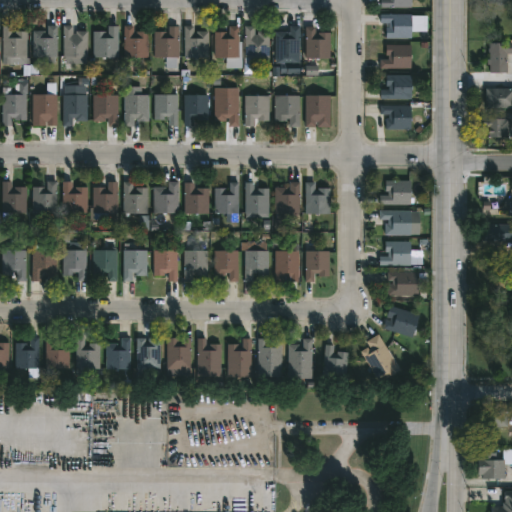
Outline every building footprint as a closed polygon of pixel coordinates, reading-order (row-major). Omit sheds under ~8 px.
[(411,0),(380,0),(380,8),(412,8),(411,0)] [(411,16),(411,38),(386,38),(386,26),(389,27),(389,22),(380,22),(380,14),(411,14),(411,16)] [(57,27),(57,56),(54,56),(54,63),(39,63),(39,57),(32,57),(32,30),(45,30),(45,33),(47,33),(47,25),(57,25),(57,27)] [(73,25),(73,33),(76,33),(76,30),(88,31),(88,57),(63,56),(63,25),(73,25)] [(118,25),(118,57),(93,57),(93,31),(106,31),(106,33),(108,33),(108,25),(118,25)] [(134,28),(134,33),(135,33),(135,31),(148,31),(148,57),(123,57),(123,25),(134,25),(134,28)] [(193,27),(193,33),(196,33),(196,31),(208,31),(208,57),(183,57),(184,25),(193,25),(193,27)] [(239,31),(239,41),(242,41),(242,68),(226,68),(226,57),(214,57),(214,31),(227,31),(227,33),(229,33),(229,25),(239,25),(239,31)] [(12,33),(15,33),(15,31),(26,31),(26,64),(1,64),(2,26),(12,26),(12,33)] [(179,32),(179,57),(177,57),(177,67),(166,67),(166,57),(154,57),(154,31),(166,31),(166,33),(168,33),(169,26),(179,26),(179,32)] [(255,34),(258,34),(258,31),(270,31),(269,58),(257,57),(257,69),(244,69),(245,26),(255,26),(255,34)] [(300,26),(300,73),(287,73),(287,63),(275,63),(275,31),(287,31),(287,34),(290,34),(290,26),(300,26)] [(315,28),(315,34),(318,34),(318,32),(330,32),(330,58),(305,58),(306,26),(315,26),(315,28)] [(511,42),(511,53),(508,53),(508,74),(490,73),(490,64),(488,64),(488,59),(490,59),(489,42),(511,42)] [(411,44),(411,68),(380,68),(380,59),(388,59),(388,55),(386,55),(386,44),(411,44)] [(412,75),(412,99),(380,98),(381,90),(389,90),(389,86),(386,86),(387,74),(412,75)] [(27,91),(26,120),(15,120),(15,117),(12,117),(12,125),(1,125),(3,87),(14,87),(14,94),(19,94),(19,80),(28,80),(27,91)] [(56,82),(56,125),(32,125),(33,94),(46,94),(47,82),(56,82)] [(73,87),(73,94),(88,94),(87,121),(75,121),(75,118),(72,117),(72,126),(62,126),(62,94),(64,94),(64,87),(73,87)] [(238,88),(238,94),(239,94),(239,125),(229,125),(229,117),(227,117),(227,121),(214,120),(215,87),(238,88)] [(511,88),(511,108),(486,108),(486,88),(511,88)] [(327,93),(327,95),(330,95),(330,127),(317,126),(318,121),(315,121),(315,126),(305,126),(305,94),(323,95),(323,93),(327,93)] [(118,95),(117,126),(108,126),(108,118),(104,118),(104,121),(92,121),(93,94),(118,95)] [(148,95),(148,121),(139,121),(137,120),(137,118),(134,118),(134,126),(123,126),(124,94),(148,95)] [(178,96),(178,126),(168,126),(168,117),(165,117),(165,120),(153,120),(153,94),(178,94),(178,96)] [(208,94),(209,120),(197,120),(197,117),(193,117),(193,125),(184,125),(184,94),(208,94)] [(269,95),(269,121),(258,121),(258,118),(254,118),(254,126),(245,126),(245,95),(269,95)] [(300,95),(300,126),(290,126),(290,118),(286,118),(286,121),(274,121),(274,95),(300,95)] [(411,105),(411,129),(387,129),(387,118),(390,118),(390,114),(381,114),(381,105),(411,105)] [(509,120),(509,126),(511,126),(511,137),(499,137),(499,144),(489,144),(489,133),(488,130),(486,130),(486,126),(484,126),(484,118),(509,118),(509,120)] [(411,181),(410,204),(380,203),(380,195),(388,195),(388,191),(385,191),(386,180),(411,181)] [(11,185),(11,189),(14,189),(14,186),(26,186),(26,212),(12,212),(12,221),(1,221),(2,181),(11,181),(11,185)] [(57,181),(56,218),(44,218),(45,212),(31,212),(31,186),(44,187),(44,189),(47,189),(47,181),(57,181)] [(72,183),(72,189),(75,189),(75,187),(87,187),(86,213),(61,212),(61,181),(72,181),(72,183)] [(117,183),(117,219),(89,219),(90,207),(92,207),(92,187),(104,187),(104,189),(107,189),(107,181),(117,181),(117,183)] [(133,189),(135,189),(135,187),(148,187),(147,213),(129,213),(129,216),(124,216),(124,213),(122,213),(123,181),(133,181),(133,189)] [(178,182),(177,214),(152,213),(153,186),(166,187),(166,190),(168,190),(168,181),(178,182)] [(194,194),(196,194),(196,188),(208,188),(208,213),(184,213),(184,182),(194,183),(194,194)] [(238,184),(238,213),(214,213),(214,188),(226,188),(226,190),(229,190),(229,182),(238,182),(238,184)] [(253,182),(253,191),(257,191),(257,188),(268,188),(269,217),(245,217),(245,182),(253,182)] [(300,182),(299,219),(280,219),(280,230),(273,230),(274,219),(276,219),(276,213),(274,213),(274,187),(286,187),(286,190),(289,190),(289,182),(300,182)] [(316,190),(317,190),(317,188),(330,188),(330,214),(305,214),(305,182),(315,182),(315,190),(316,190)] [(410,211),(410,235),(385,235),(385,224),(388,224),(388,220),(379,219),(380,210),(410,211)] [(511,224),(511,241),(483,241),(484,224),(511,224)] [(267,241),(267,251),(269,251),(269,275),(258,275),(258,272),(253,272),(253,280),(245,280),(245,250),(241,250),(241,242),(267,241)] [(410,241),(410,266),(379,266),(379,256),(388,256),(388,253),(385,253),(385,241),(410,241)] [(87,250),(86,281),(78,281),(78,272),(71,271),(71,276),(62,276),(63,249),(76,250),(76,242),(86,242),(86,250),(87,250)] [(146,243),(146,275),(136,275),(137,273),(132,273),(132,281),(123,281),(124,243),(146,243)] [(298,250),(297,281),(289,280),(289,276),(286,276),(286,281),(274,280),(275,250),(288,250),(288,244),(298,244),(298,250)] [(26,250),(26,281),(16,281),(16,272),(12,272),(12,276),(2,276),(2,250),(26,250)] [(56,250),(56,276),(45,276),(45,272),(41,272),(40,281),(32,281),(32,250),(56,250)] [(117,250),(116,281),(108,280),(108,272),(102,272),(102,275),(93,275),(93,250),(117,250)] [(177,250),(176,281),(169,281),(169,272),(163,272),(163,276),(153,276),(153,250),(177,250)] [(207,258),(207,275),(197,276),(197,272),(192,272),(192,281),(184,281),(184,250),(207,250),(207,258)] [(238,250),(238,281),(229,281),(229,272),(225,272),(225,275),(213,275),(214,250),(238,250)] [(328,268),(328,276),(319,275),(319,273),(313,273),(313,281),(305,281),(305,251),(329,251),(328,268)] [(418,272),(418,296),(387,296),(387,284),(392,284),(392,281),(387,281),(387,272),(418,272)] [(419,314),(412,337),(383,328),(385,319),(390,321),(391,318),(386,317),(390,305),(419,314)] [(401,369),(386,379),(383,375),(378,378),(360,352),(369,346),(366,342),(378,334),(401,369)] [(38,340),(38,377),(27,377),(27,368),(15,368),(15,342),(25,342),(25,346),(29,346),(29,337),(38,337),(38,340)] [(54,339),(54,345),(58,345),(58,343),(69,343),(69,368),(44,368),(45,337),(54,337),(54,339)] [(85,338),(85,346),(89,346),(89,344),(99,343),(100,369),(76,369),(76,338),(85,338)] [(129,341),(130,368),(106,369),(105,344),(117,344),(117,346),(121,346),(120,338),(129,338),(129,341)] [(146,343),(149,343),(149,338),(160,339),(159,369),(152,369),(152,377),(140,376),(141,368),(135,368),(136,338),(146,338),(146,343)] [(190,340),(189,376),(166,376),(166,338),(178,338),(178,343),(181,343),(181,338),(190,338),(190,340)] [(207,346),(210,346),(210,344),(221,344),(220,369),(196,369),(197,338),(206,338),(206,346),(207,346)] [(251,338),(251,377),(227,377),(227,344),(238,344),(238,347),(242,347),(242,338),(251,338)] [(281,339),(281,369),(257,369),(257,338),(267,339),(267,344),(269,344),(269,338),(281,339)] [(312,339),(312,369),(288,369),(287,344),(299,344),(299,347),(303,347),(303,339),(312,339)] [(0,342),(8,342),(8,368),(0,368),(0,342)] [(335,354),(336,354),(336,351),(348,352),(344,383),(321,380),(325,344),(334,345),(333,354),(335,354)] [(500,427),(500,431),(492,431),(492,427),(486,426),(486,408),(508,408),(508,427),(500,427)] [(511,464),(505,464),(505,479),(482,479),(482,475),(478,475),(479,459),(482,459),(482,454),(495,454),(495,449),(511,449),(511,464)] [(511,511),(491,511),(491,507),(503,507),(503,502),(505,502),(505,492),(511,492),(511,511)]
